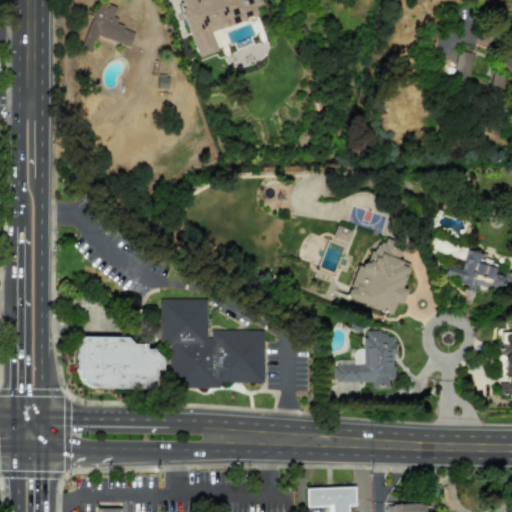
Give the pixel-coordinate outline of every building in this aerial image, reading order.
[(177,0),(195,57),(215,51),(208,30),(256,15),(253,6),(258,5),(255,0),(177,0)] [(96,35),(127,47),(132,33),(110,25),(116,9),(95,1),(76,48),(89,53),(96,35)] [(466,81),(472,54),(457,50),(451,77),(466,81)] [(501,75),(490,73),(488,87),(498,89),(501,75)] [(350,230),(335,226),(331,238),(346,242),(350,230)] [(344,299),(389,314),(393,302),(400,304),(404,290),(400,288),(408,264),(396,260),(401,243),(378,236),(368,267),(356,263),(344,299)] [(428,251),(462,258),(465,246),(431,238),(428,251)] [(460,269),(446,265),(442,277),(466,283),(464,290),(473,292),(475,284),(499,291),(503,277),(491,273),(494,264),(480,260),(482,255),(465,250),(460,269)] [(511,268),(502,274),(510,289),(511,287),(511,268)] [(262,330),(206,330),(205,299),(161,299),(161,388),(218,388),(218,383),(262,383),(262,330)] [(511,394),(511,318),(509,319),(509,332),(499,332),(498,353),(503,365),(503,373),(507,383),(498,382),(497,394),(511,394)] [(330,381),(370,382),(370,388),(387,389),(387,380),(392,380),(393,333),(363,332),(362,365),(331,365),(330,381)] [(76,337),(74,388),(153,390),(153,370),(159,370),(160,352),(143,351),(143,339),(76,337)] [(361,364),(361,349),(351,349),(351,364),(361,364)] [(303,487),(352,486),(353,506),(346,506),(346,511),(324,511),(324,506),(304,507),(303,487)] [(386,505),(385,511),(423,511),(424,511),(428,511),(428,503),(386,505)]
